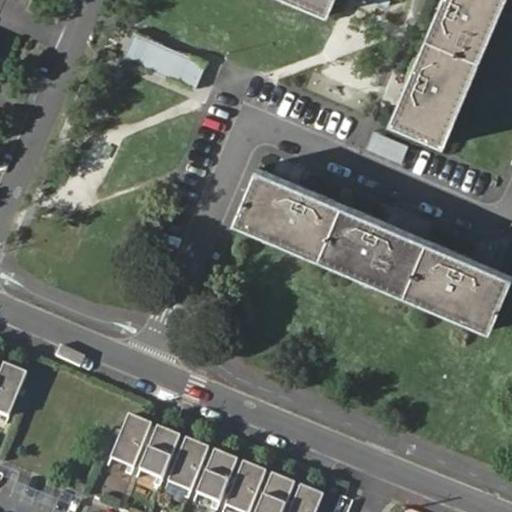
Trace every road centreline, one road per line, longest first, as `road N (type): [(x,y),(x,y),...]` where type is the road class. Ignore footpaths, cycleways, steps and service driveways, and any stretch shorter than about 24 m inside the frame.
road 1 (residential): [(511,208),(489,214),(249,122),(148,364)]
road 2 (unclassified): [(390,463),(148,364)]
road 3 (residential): [(0,229),(94,0)]
road 4 (unclassified): [(148,364),(0,301)]
road 5 (unclassified): [(509,511),(390,463)]
